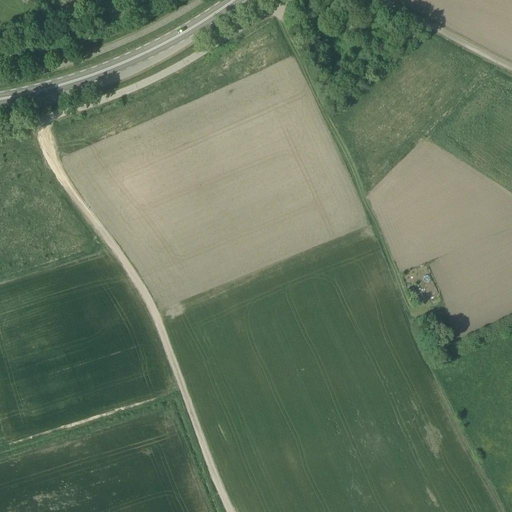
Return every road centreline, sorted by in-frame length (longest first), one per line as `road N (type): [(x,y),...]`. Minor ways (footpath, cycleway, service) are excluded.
road 1 (track): [(230,511),(165,337),(136,278),(75,197),(42,118)]
road 2 (unclassified): [(0,126),(135,87),(282,0)]
road 3 (primary): [(0,102),(140,57),(234,0)]
road 4 (track): [(378,0),(511,68)]
